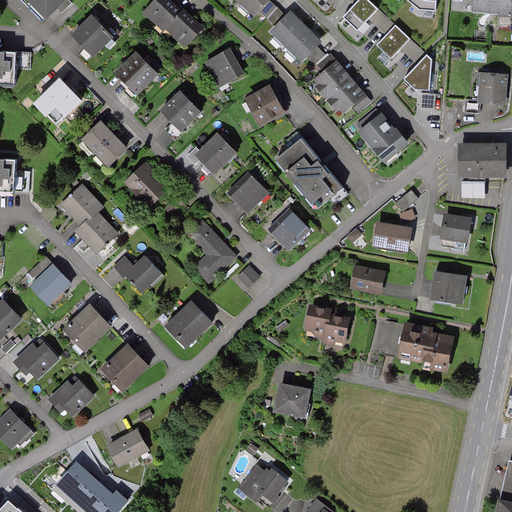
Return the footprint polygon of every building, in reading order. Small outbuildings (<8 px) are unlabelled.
[(32,0),(35,2),(48,16),(56,8),(64,0),(32,0)] [(72,3),(69,0),(64,0),(56,8),(62,13),(72,3)] [(174,6),(168,0),(157,0),(144,14),(163,32),(166,29),(187,49),(205,30),(191,17),(184,11),(182,13),(174,6)] [(239,0),(254,13),(258,10),(266,0),(239,0)] [(268,18),(278,7),(269,0),(266,0),(258,10),(268,18)] [(369,0),(359,0),(344,17),(358,30),(372,15),(378,8),(369,0)] [(447,0),(418,0),(430,10),(446,11),(447,0)] [(511,0),(475,0),(474,14),(511,16),(511,0)] [(277,28),(288,17),(278,7),(268,18),(277,28)] [(277,28),(273,32),(301,60),(305,55),(316,45),(319,41),(308,31),(302,25),(291,14),(288,17),(277,28)] [(108,20),(102,25),(93,16),(85,24),(74,35),(94,54),(118,30),(108,20)] [(411,38),(396,25),(378,45),(393,59),(405,46),(411,38)] [(326,55),(316,45),(305,55),(315,65),(326,55)] [(0,50),(0,83),(16,84),(17,69),(31,70),(32,53),(0,50)] [(219,55),(207,62),(221,86),(243,74),(229,50),(219,55)] [(129,62),(119,72),(130,84),(124,90),(134,100),(143,91),(141,89),(162,69),(153,60),(148,65),(138,54),(129,62)] [(427,54),(405,79),(415,89),(430,90),(431,78),(433,59),(427,54)] [(337,63),(318,79),(344,111),(363,94),(353,81),(347,75),(337,63)] [(510,73),(473,70),(470,101),(465,101),(464,114),(480,115),(481,105),(507,107),(510,73)] [(61,79),(37,103),(58,124),(82,100),(71,88),(61,79)] [(260,93),(248,100),(262,124),(283,112),(270,88),(260,93)] [(176,97),(163,110),(174,122),(166,130),(175,140),(184,132),(182,130),(201,112),(181,92),(176,97)] [(421,93),(420,109),(435,110),(436,94),(421,93)] [(376,110),(357,124),(385,160),(405,144),(393,129),(376,110)] [(102,123),(85,139),(110,165),(126,149),(118,141),(109,131),(102,123)] [(298,132),(284,143),(289,149),(303,138),(298,132)] [(201,153),(199,155),(202,158),(204,159),(215,171),(235,152),(228,145),(232,142),(223,133),(201,153)] [(289,149),(278,159),(318,209),(330,199),(343,188),(323,163),(303,138),(289,149)] [(482,147),(462,147),(462,175),(492,175),(505,174),(504,145),(484,146),(484,147),(482,147)] [(199,155),(201,153),(197,148),(187,156),(195,164),(202,158),(199,155)] [(18,159),(0,158),(0,191),(16,192),(17,170),(18,159)] [(146,164),(132,177),(132,188),(145,201),(155,201),(164,194),(164,183),(158,176),(146,164)] [(30,171),(17,170),(16,192),(29,193),(30,171)] [(249,173),(229,193),(241,206),(248,212),(268,193),(249,173)] [(83,186),(63,204),(73,215),(83,226),(77,231),(88,242),(97,252),(117,233),(98,213),(103,208),(83,186)] [(343,188),(330,199),(335,205),(348,194),(343,188)] [(412,191),(396,203),(403,211),(419,199),(412,191)] [(177,197),(165,208),(175,218),(186,207),(177,197)] [(413,209),(400,214),(404,222),(416,218),(413,209)] [(310,229),(290,210),(270,229),(279,238),(289,249),(310,229)] [(458,218),(446,216),(441,246),(465,250),(470,220),(458,218)] [(188,233),(209,254),(196,267),(210,281),(236,256),(224,243),(202,220),(188,233)] [(395,226),(379,224),(376,244),(408,249),(411,229),(395,226)] [(356,230),(348,236),(353,242),(361,235),(356,230)] [(126,275),(135,267),(125,256),(114,267),(125,278),(127,276),(126,275)] [(135,267),(126,275),(127,276),(142,292),(162,273),(146,257),(137,265),(135,267)] [(55,266),(33,286),(50,303),(71,283),(63,274),(55,266)] [(249,266),(238,277),(249,288),(260,277),(249,266)] [(383,272),(358,267),(353,288),(379,293),(381,283),(383,272)] [(440,272),(436,272),(432,299),(462,303),(466,276),(440,272)] [(0,304),(0,335),(1,337),(3,336),(21,318),(4,300),(0,304)] [(181,313),(168,326),(188,346),(212,322),(192,302),(181,313)] [(79,317),(66,329),(86,350),(111,326),(91,305),(79,317)] [(308,329),(326,333),(330,315),(331,311),(323,309),(312,307),(308,329)] [(330,315),(326,333),(325,337),(344,342),(349,319),(337,317),(330,315)] [(431,330),(407,325),(401,359),(411,361),(412,358),(424,361),(423,365),(446,370),(452,339),(434,335),(430,334),(431,330)] [(16,344),(11,339),(1,348),(7,353),(16,344)] [(32,347),(16,362),(27,373),(31,369),(38,377),(59,358),(40,339),(32,347)] [(117,356),(104,369),(124,390),(149,366),(129,345),(117,356)] [(66,385),(52,399),(63,410),(66,407),(74,415),(93,395),(75,376),(66,385)] [(298,387),(282,384),(277,411),(305,416),(310,390),(298,387)] [(150,409),(139,415),(143,422),(153,415),(150,409)] [(11,410),(0,421),(0,434),(13,447),(23,437),(25,440),(33,432),(19,419),(11,410)] [(138,431),(110,446),(120,465),(149,450),(138,431)] [(251,444),(247,450),(254,455),(258,449),(251,444)] [(511,511),(511,461),(508,461),(497,511),(511,511)] [(78,463),(59,484),(71,494),(66,500),(69,502),(74,498),(93,476),(92,475),(78,463)] [(260,467),(241,491),(259,505),(264,499),(274,507),(292,484),(270,466),(268,469),(266,472),(260,467)] [(108,489),(93,476),(74,498),(88,511),(108,489)] [(115,495),(108,489),(88,511),(89,511),(117,511),(128,501),(118,492),(116,494),(115,495)] [(25,511),(11,499),(4,507),(3,508),(0,505),(0,511),(25,511)] [(308,510),(310,511),(323,511),(325,511),(326,511),(331,511),(317,499),(308,510)]
